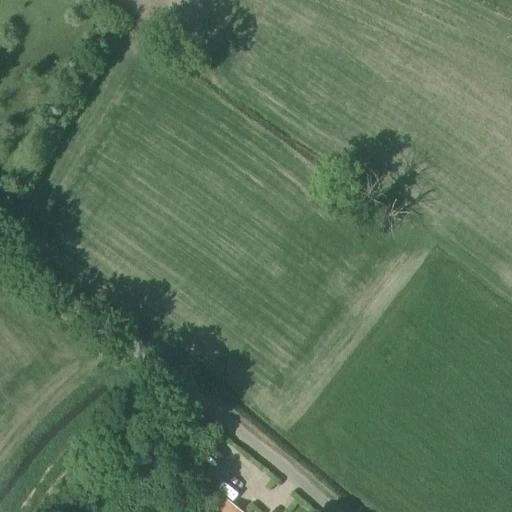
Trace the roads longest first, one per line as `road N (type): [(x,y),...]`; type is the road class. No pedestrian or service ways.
road 1 (unclassified): [(342,511),(0,252)]
road 2 (track): [(176,384),(93,451),(38,511)]
